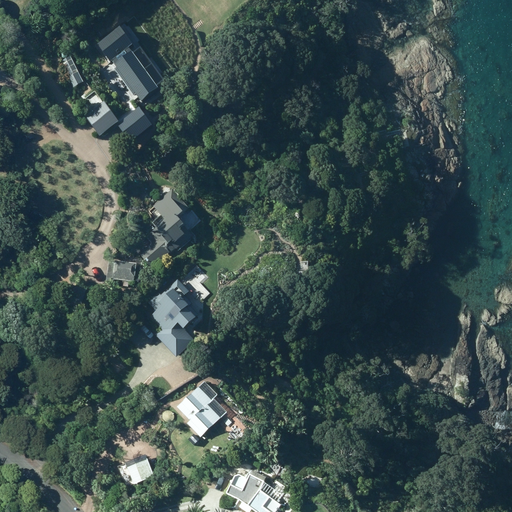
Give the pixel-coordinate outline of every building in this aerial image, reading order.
[(99,46),(139,105),(166,87),(141,50),(133,55),(129,50),(133,47),(121,30),(99,46)] [(2,97),(0,99),(0,106),(3,109),(8,101),(2,97)] [(100,135),(120,121),(106,102),(86,116),(100,135)] [(153,127),(141,110),(119,126),(132,143),(153,127)] [(190,208),(173,189),(155,205),(167,220),(147,237),(152,243),(140,253),(153,268),(192,234),(185,225),(187,223),(180,216),(190,208)] [(33,204),(26,217),(38,224),(46,211),(33,204)] [(110,259),(107,280),(115,281),(115,279),(135,281),(137,264),(117,261),(117,260),(110,259)] [(309,275),(309,261),(300,261),(300,263),(297,263),(297,268),(300,268),(300,275),(309,275)] [(156,334),(177,357),(196,340),(186,329),(198,317),(197,317),(199,315),(190,305),(192,303),(185,296),(190,291),(179,280),(162,295),(159,293),(149,302),(157,311),(151,317),(162,329),(156,334)] [(91,298),(80,286),(67,299),(77,310),(91,298)] [(189,424),(202,437),(227,412),(214,398),(218,394),(206,382),(200,388),(199,387),(178,407),(192,421),(189,424)] [(135,484),(155,476),(149,459),(128,467),(135,484)] [(276,511),(281,506),(278,503),(283,496),(271,486),(265,493),(261,490),(266,482),(252,474),(249,479),(241,475),(236,476),(228,494),(239,499),(244,503),(241,506),(248,511),(249,511),(253,508),(257,511),(276,511)]
